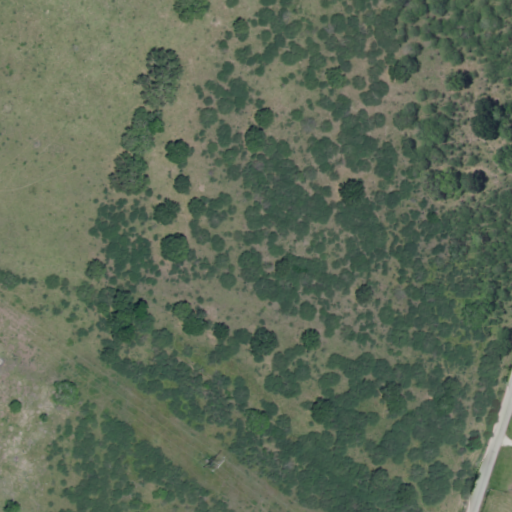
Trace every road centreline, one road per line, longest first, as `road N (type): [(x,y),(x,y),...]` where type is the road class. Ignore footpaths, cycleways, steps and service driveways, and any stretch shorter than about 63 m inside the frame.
road 1 (residential): [(31,511),(20,198),(0,87)]
road 2 (residential): [(471,511),(511,391)]
